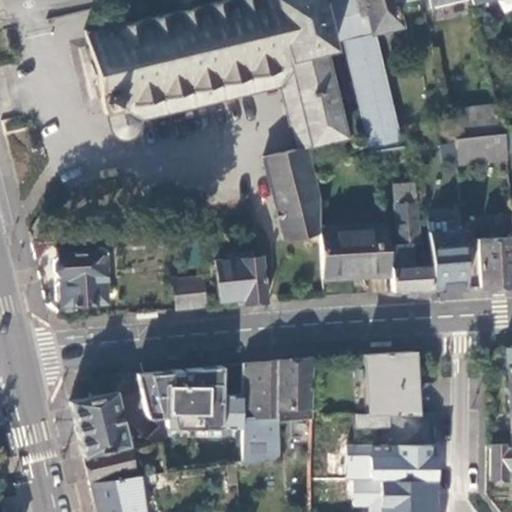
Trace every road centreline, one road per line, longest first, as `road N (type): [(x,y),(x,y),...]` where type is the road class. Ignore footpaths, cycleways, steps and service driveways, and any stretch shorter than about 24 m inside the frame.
road 1 (tertiary): [(0,360),(68,347),(463,317)]
road 2 (unclassified): [(457,511),(463,317)]
road 3 (primary): [(54,511),(36,434),(0,360)]
